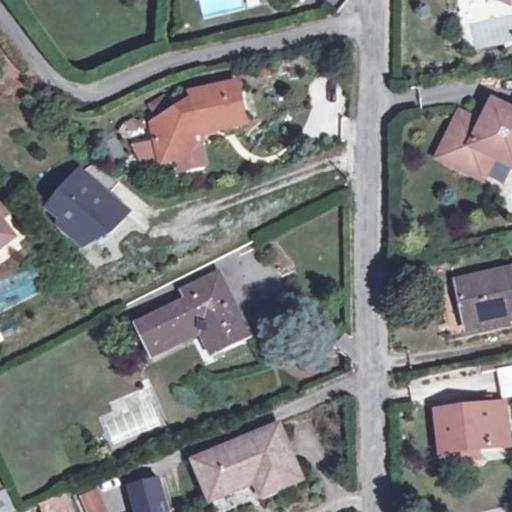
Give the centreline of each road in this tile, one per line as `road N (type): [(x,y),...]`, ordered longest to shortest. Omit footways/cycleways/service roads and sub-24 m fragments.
road 1 (residential): [(373,511),(362,163),(368,16)]
road 2 (residential): [(0,12),(42,70),(75,93),(100,92),(186,56),(368,16)]
